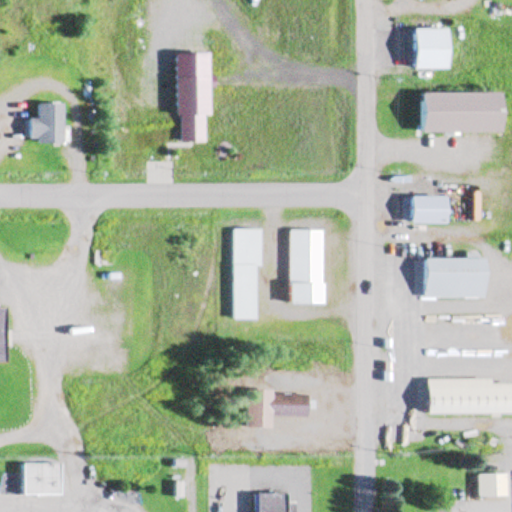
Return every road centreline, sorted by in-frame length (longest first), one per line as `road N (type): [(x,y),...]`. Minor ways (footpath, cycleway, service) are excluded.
road 1 (residential): [(362,511),(361,0)]
road 2 (residential): [(363,193),(0,193)]
